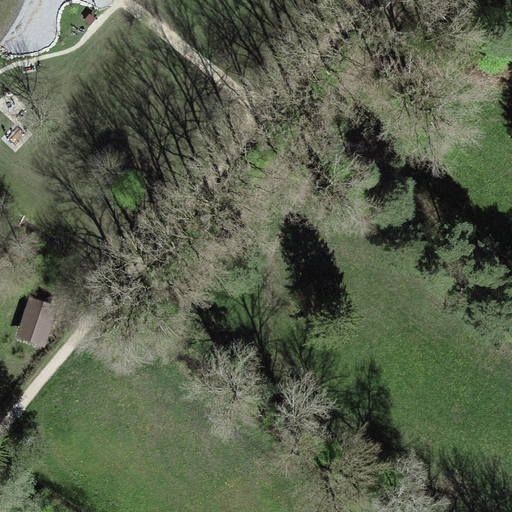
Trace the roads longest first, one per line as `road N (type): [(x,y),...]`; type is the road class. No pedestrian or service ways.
road 1 (track): [(0,426),(362,0)]
road 2 (track): [(128,6),(268,113)]
